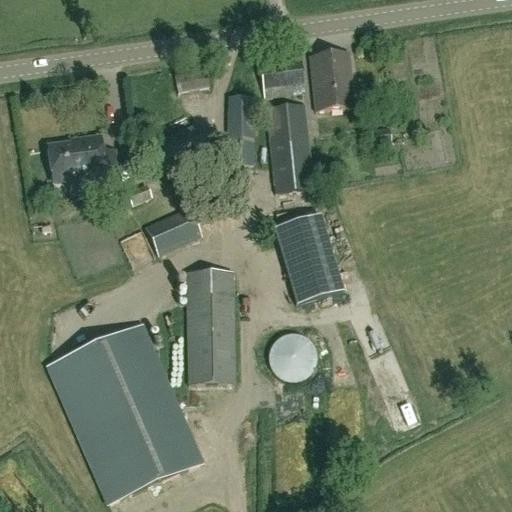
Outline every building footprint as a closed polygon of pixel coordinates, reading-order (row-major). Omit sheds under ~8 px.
[(315,115),(354,111),(349,57),(309,60),(315,115)] [(259,71),(261,82),(264,102),(304,96),(300,65),(259,71)] [(208,78),(182,86),(187,102),(213,93),(208,78)] [(254,168),(254,101),(228,101),(228,168),(254,168)] [(274,197),(314,193),(304,109),(265,113),(274,197)] [(173,190),(216,169),(196,128),(153,148),(173,190)] [(398,146),(391,147),(389,131),(370,134),(372,150),(387,148),(388,155),(399,154),(398,146)] [(88,183),(117,180),(114,155),(101,156),(100,140),(78,143),(78,146),(47,150),(51,185),(88,180),(88,183)] [(132,209),(151,201),(146,188),(126,196),(132,209)] [(188,212),(144,232),(158,260),(201,239),(188,212)] [(304,309),(316,305),(346,296),(321,214),(279,227),(304,309)] [(187,388),(235,387),(233,275),(185,276),(187,388)] [(200,469),(140,331),(49,370),(109,508),(200,469)] [(273,348),(271,350),(270,353),(269,356),(268,359),(268,362),(268,365),(268,368),(269,371),(271,374),(272,376),(274,379),(276,381),(279,383),(281,384),(284,385),(287,386),(290,387),(293,387),(296,387),(299,386),(302,385),(304,383),(307,382),(309,380),(311,377),(313,375),(314,372),(315,369),(316,366),(316,363),(316,360),(316,357),(315,354),(314,352),(312,349),(310,347),(308,344),(306,343),(303,341),(300,340),(297,339),(294,339),(291,338),(288,339),(285,339),(282,340),(280,342),(277,344),(275,346),(273,348)]
